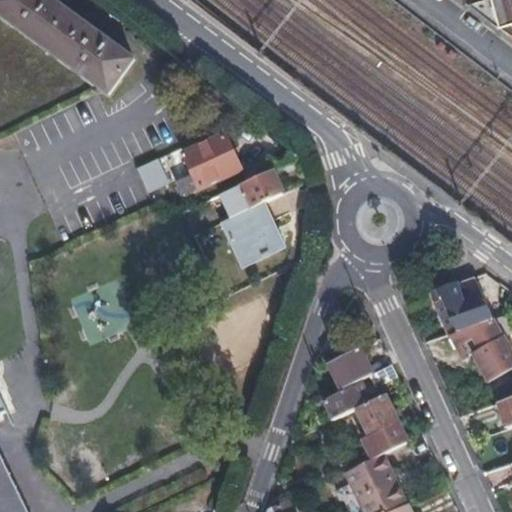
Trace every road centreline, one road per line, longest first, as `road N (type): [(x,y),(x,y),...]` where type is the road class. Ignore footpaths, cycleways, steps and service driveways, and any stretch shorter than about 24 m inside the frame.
road 1 (residential): [(359,194),(331,139),(150,0)]
road 2 (residential): [(253,511),(320,312),(344,259),(359,247)]
road 3 (residential): [(370,253),(385,305),(479,511)]
